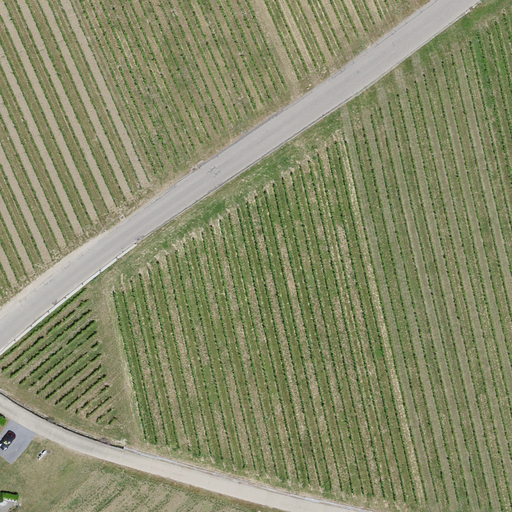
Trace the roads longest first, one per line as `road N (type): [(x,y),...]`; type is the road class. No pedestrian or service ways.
road 1 (tertiary): [(0,332),(457,0)]
road 2 (track): [(325,511),(101,451),(0,402)]
